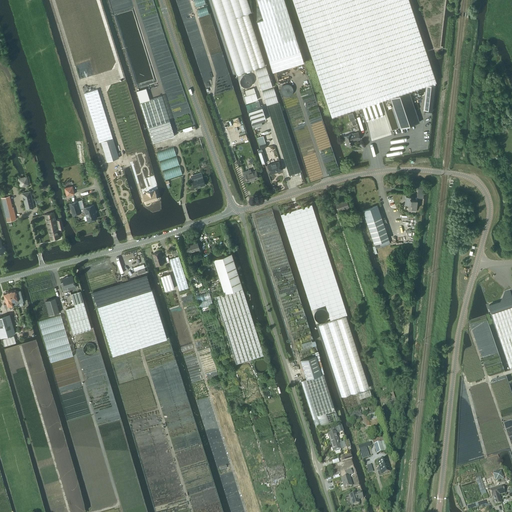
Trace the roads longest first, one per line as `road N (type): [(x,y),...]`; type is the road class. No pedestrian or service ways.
road 1 (tertiary): [(239,211),(384,170),(463,175),(481,186),(489,207),(476,263)]
road 2 (unclassified): [(332,511),(239,211)]
road 3 (tertiary): [(438,511),(458,330),(476,263)]
road 4 (tertiary): [(0,281),(174,233),(235,207)]
road 5 (track): [(364,420),(291,194)]
road 6 (track): [(246,511),(177,292)]
road 7 (unclassified): [(235,207),(163,0)]
road 8 (track): [(205,130),(177,139),(133,0)]
road 9 (track): [(231,154),(191,0)]
